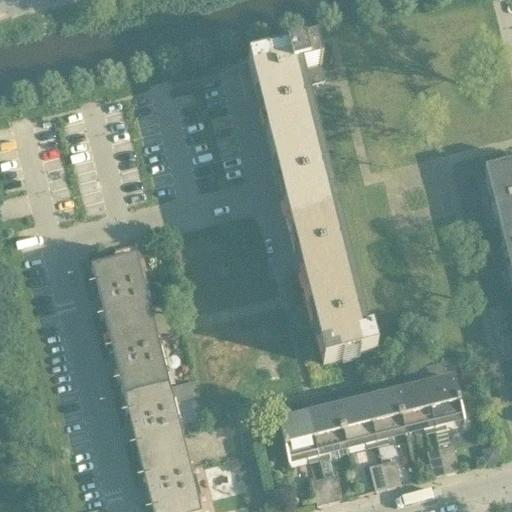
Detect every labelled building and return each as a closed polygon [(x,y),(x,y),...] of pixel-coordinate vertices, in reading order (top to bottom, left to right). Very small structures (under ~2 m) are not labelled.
[(366,336),(308,104),(304,89),(325,84),(315,47),(247,64),(323,368),(376,354),(371,335),(366,336)] [(511,166),(484,173),(485,176),(500,238),(511,235),(511,166)] [(511,235),(500,238),(511,285),(511,235)] [(135,261),(90,272),(106,337),(151,326),(135,261)] [(151,326),(106,337),(122,401),(167,390),(151,326)] [(422,385),(423,388),(423,387),(434,431),(445,428),(444,422),(461,418),(463,425),(464,425),(454,383),(452,383),(452,386),(448,387),(447,383),(447,381),(424,387),(423,385),(422,385)] [(179,429),(203,427),(198,383),(175,386),(179,429)] [(423,388),(401,393),(400,393),(400,395),(401,398),(397,399),(396,397),(395,397),(404,432),(403,433),(405,439),(406,438),(404,432),(422,428),(423,434),(434,431),(423,387),(423,388)] [(167,390),(122,401),(138,465),(184,454),(167,390)] [(389,396),(366,402),(365,402),(376,446),(387,443),(386,437),(403,433),(404,432),(395,397),(393,397),(394,400),(390,401),(389,398),(389,397),(389,396)] [(364,402),(343,408),(341,408),(342,409),(343,413),(339,414),(338,411),(337,412),(346,447),(364,443),(365,448),(376,446),(365,402),(366,402),(365,399),(364,400),(364,402)] [(305,414),(306,417),(307,416),(318,460),(329,457),(327,452),(345,447),(346,453),(348,453),(346,447),(337,412),(335,412),(336,414),(331,415),(331,412),(331,411),(307,416),(307,414),(305,414)] [(306,417),(285,422),(283,423),(283,424),(284,424),(285,427),(280,428),(280,426),(278,427),(288,469),(290,468),(288,462),(306,457),(307,463),(318,460),(307,416),(306,417)] [(453,450),(440,453),(446,479),(459,475),(453,450)] [(446,479),(440,453),(427,456),(433,482),(446,479)] [(198,511),(184,454),(138,465),(150,511),(198,511)] [(395,464),(382,468),(388,493),(401,490),(395,464)] [(369,471),(375,497),(388,493),(382,468),(369,471)] [(336,479),(323,482),(330,508),(343,505),(336,479)] [(310,486),(317,511),(330,508),(323,482),(310,486)]
